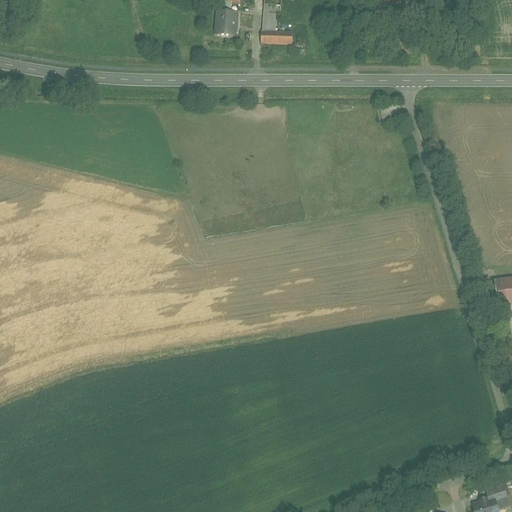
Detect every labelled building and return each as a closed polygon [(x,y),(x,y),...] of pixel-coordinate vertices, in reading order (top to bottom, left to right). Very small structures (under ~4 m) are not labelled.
[(237,13),(215,11),(213,35),(235,37),(237,13)] [(294,34),(262,34),(262,45),(294,46),(294,34)] [(511,281),(492,284),(495,311),(511,309),(511,281)] [(511,341),(495,348),(506,374),(511,370),(511,341)] [(470,499),(474,511),(501,511),(497,499),(508,495),(501,476),(483,483),(486,493),(470,499)]
